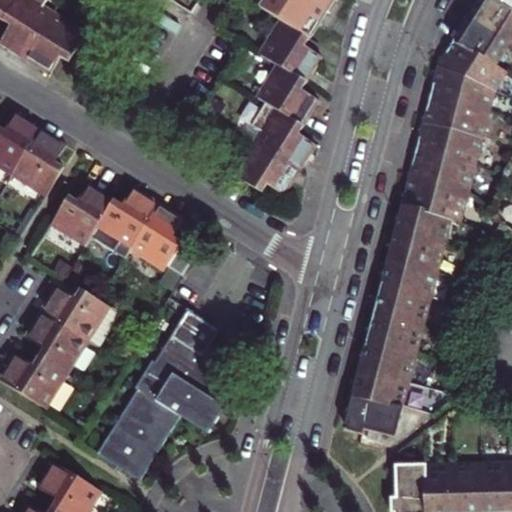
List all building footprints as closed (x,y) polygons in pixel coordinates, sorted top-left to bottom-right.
[(0,0),(0,18),(4,21),(16,0),(0,0)] [(26,59),(54,14),(43,7),(48,0),(16,0),(4,21),(11,25),(0,43),(26,59)] [(267,0),(262,8),(282,22),(310,39),(335,0),(267,0)] [(497,68),(511,44),(511,0),(480,0),(439,68),(352,402),(346,423),(351,425),(350,430),(365,434),(366,429),(397,437),(453,223),(463,225),(497,94),(508,75),(497,68)] [(62,57),(70,62),(88,35),(54,14),(26,59),(50,75),(62,57)] [(279,65),(307,83),(324,56),(306,45),(310,39),(282,22),(261,54),(279,65)] [(303,89),(307,83),(279,65),(259,98),(267,103),(305,127),(321,101),(303,89)] [(305,127),(267,103),(253,126),(262,131),(255,142),(302,171),(315,150),(316,144),(300,134),(305,127)] [(0,125),(0,164),(13,173),(42,129),(17,113),(6,130),(0,125)] [(42,129),(13,173),(48,195),(65,167),(57,162),(68,145),(42,129)] [(287,196),(302,171),(255,142),(235,175),(265,193),(270,185),(287,196)] [(79,201),(70,195),(52,222),(88,244),(93,236),(116,199),(91,184),(79,201)] [(124,204),(116,199),(93,236),(116,250),(122,241),(132,247),(160,202),(135,186),(124,204)] [(132,247),(167,270),(169,266),(184,242),(175,236),(186,218),(160,202),(132,247)] [(169,266),(184,275),(199,251),(184,242),(169,266)] [(60,287),(44,312),(89,340),(110,307),(83,290),(78,298),(60,287)] [(230,371),(211,360),(205,356),(209,349),(221,330),(190,310),(157,363),(153,360),(136,387),(140,390),(101,453),(137,476),(177,411),(205,429),(222,403),(214,398),(230,371)] [(68,374),(89,340),(44,312),(28,337),(45,348),(40,356),(68,374)] [(237,342),(209,349),(205,356),(211,360),(239,353),(237,342)] [(46,407),(68,374),(40,356),(35,365),(17,354),(1,379),(46,407)] [(43,488),(59,498),(54,506),(62,511),(87,511),(102,490),(58,462),(43,488)] [(511,511),(511,462),(397,467),(398,499),(393,499),(393,511),(511,511)]
